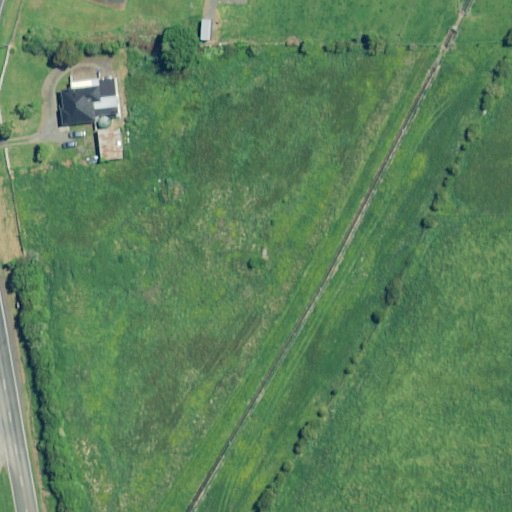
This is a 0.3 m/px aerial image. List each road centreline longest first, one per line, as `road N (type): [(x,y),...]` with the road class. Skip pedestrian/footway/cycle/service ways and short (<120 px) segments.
road 1 (track): [(162,511),(280,326),(450,0)]
road 2 (tertiary): [(0,365),(26,511)]
